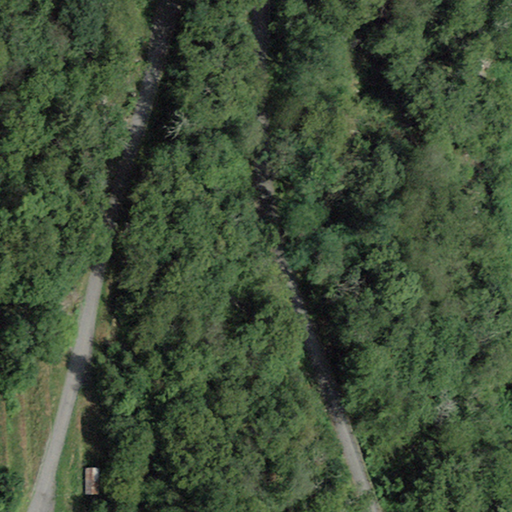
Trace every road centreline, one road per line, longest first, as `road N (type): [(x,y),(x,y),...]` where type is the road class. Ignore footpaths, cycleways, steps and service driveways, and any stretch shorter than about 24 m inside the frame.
road 1 (unclassified): [(173,0),(35,511)]
road 2 (unclassified): [(366,511),(271,211),(260,0)]
